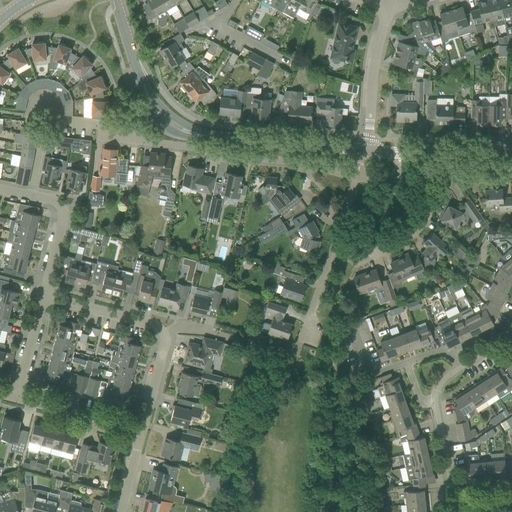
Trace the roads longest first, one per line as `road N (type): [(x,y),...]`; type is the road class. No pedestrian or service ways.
road 1 (residential): [(358,176),(125,136)]
road 2 (residential): [(296,351),(358,176)]
road 3 (residential): [(41,299),(62,212),(51,201),(0,189)]
road 4 (tertiary): [(359,150),(205,136)]
road 5 (residential): [(363,262),(383,258),(420,231),(443,185),(447,155)]
road 6 (residential): [(369,151),(371,66),(389,6)]
road 7 (residential): [(435,400),(454,490),(476,500),(502,498)]
road 8 (residential): [(165,335),(41,299)]
road 9 (residential): [(143,425),(17,397)]
